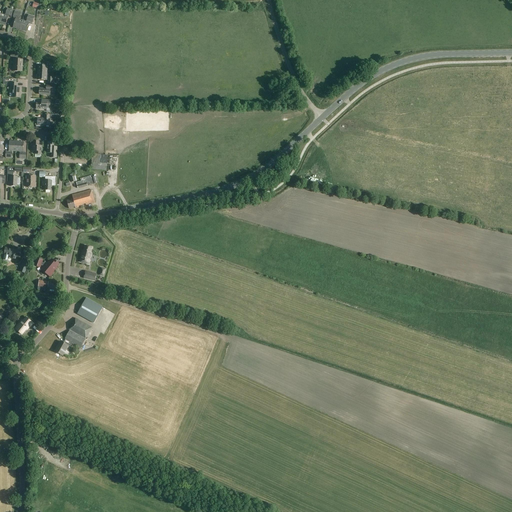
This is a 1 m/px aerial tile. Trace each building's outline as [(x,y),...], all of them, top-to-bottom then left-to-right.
[(2,15),(0,20),(0,23),(2,24),(6,25),(9,15),(12,16),(13,11),(8,9),(6,16),(2,15)] [(20,30),(23,21),(19,20),(21,13),(15,11),(14,16),(17,17),(14,27),(17,28),(17,29),(20,30)] [(23,21),(20,30),(23,30),(27,31),(29,24),(32,25),(34,17),(29,15),(27,23),(23,21)] [(22,72),(23,60),(14,59),(13,71),(22,72)] [(38,70),(38,73),(47,73),(47,70),(55,70),(55,64),(50,64),(49,66),(39,66),(39,70),(38,70)] [(47,77),(47,73),(38,73),(38,76),(39,76),(39,80),(49,80),(48,83),(54,84),(54,78),(47,77)] [(21,92),(22,88),(18,87),(18,83),(11,83),(11,91),(13,91),(13,98),(20,98),(21,92)] [(54,92),(55,85),(47,85),(47,89),(40,89),(40,95),(50,95),(50,91),(54,92)] [(50,108),(50,100),(42,100),(42,104),(37,104),(37,109),(47,110),(47,108),(50,108)] [(57,120),(57,115),(45,115),(44,119),(38,119),(38,125),(50,126),(50,119),(57,120)] [(41,155),(42,146),(39,146),(39,142),(33,141),(32,151),(35,152),(35,154),(41,155)] [(16,151),(17,142),(14,142),(14,143),(10,142),(9,153),(6,153),(6,158),(12,158),(12,151),(16,151)] [(17,142),(16,151),(20,151),(20,159),(26,159),(26,154),(23,153),(24,143),(20,143),(17,142)] [(56,158),(56,152),(57,149),(54,149),(54,147),(54,143),(48,142),(47,153),(51,153),(51,158),(56,158)] [(92,159),(90,169),(106,170),(108,155),(87,153),(87,154),(84,154),(84,158),(92,159)] [(63,178),(68,178),(68,173),(72,173),(72,166),(63,166),(63,178)] [(8,172),(8,180),(11,180),(10,187),(17,187),(17,184),(20,184),(20,178),(17,178),(17,177),(14,176),(14,173),(8,172)] [(92,177),(92,175),(80,178),(81,181),(76,182),(78,189),(99,183),(97,176),(92,177)] [(35,188),(35,176),(27,176),(26,187),(35,188)] [(55,185),(56,177),(46,177),(46,181),(45,181),(44,191),(51,191),(52,184),(55,185)] [(86,205),(95,203),(91,190),(72,195),(73,199),(67,201),(69,209),(75,207),(76,208),(82,206),(82,205),(86,204),(86,205)] [(84,264),(90,244),(79,241),(77,248),(78,249),(77,252),(76,251),(73,261),(84,264)] [(5,250),(4,257),(3,260),(7,261),(8,258),(8,255),(12,256),(11,258),(15,259),(16,256),(20,257),(22,249),(17,248),(17,250),(10,249),(9,250),(5,250)] [(97,264),(99,255),(95,254),(93,258),(89,257),(86,267),(93,269),(95,264),(97,264)] [(56,268),(59,264),(54,260),(52,261),(50,259),(47,263),(45,261),(43,263),(42,262),(42,261),(41,260),(40,260),(39,259),(38,259),(36,259),(35,264),(35,266),(39,267),(40,266),(41,265),(44,266),(42,270),(44,272),(44,274),(47,274),(50,277),(54,272),(54,270),(55,268),(56,268)] [(95,281),(97,274),(85,271),(84,278),(95,281)] [(39,281),(38,290),(47,291),(48,282),(39,281)] [(94,323),(103,307),(86,298),(77,314),(94,323)] [(36,306),(33,312),(40,315),(43,309),(36,306)] [(34,324),(26,317),(23,321),(22,320),(15,329),(22,335),(29,326),(31,328),(34,324)] [(60,341),(58,346),(60,348),(57,352),(63,355),(70,342),(81,348),(86,339),(85,339),(92,327),(75,318),(72,322),(74,323),(72,326),(71,325),(68,330),(69,330),(64,339),(65,340),(64,343),(60,341)]
